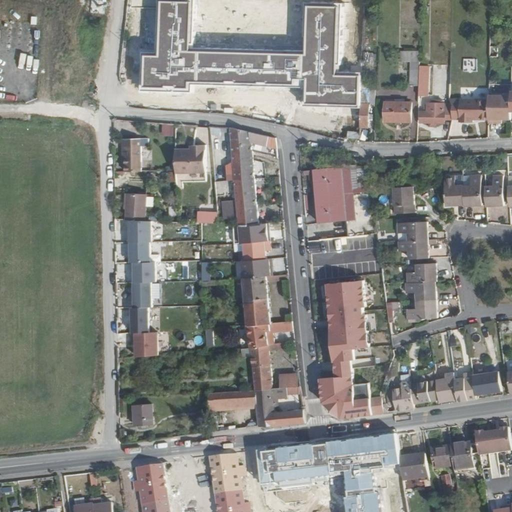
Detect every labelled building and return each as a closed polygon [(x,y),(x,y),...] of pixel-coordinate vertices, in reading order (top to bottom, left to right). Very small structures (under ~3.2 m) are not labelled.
[(198,0),(149,0),(143,81),(193,85),(198,1),(198,0)] [(337,110),(338,68),(341,0),(328,0),(255,0),(253,78),(252,100),(252,106),(265,107),(337,110)] [(411,85),(420,86),(420,67),(420,60),(421,51),(402,50),(401,60),(411,60),(411,85)] [(428,67),(420,67),(420,86),(419,103),(422,103),(422,100),(426,100),(428,67)] [(253,78),(238,77),(228,77),(227,99),(252,100),(253,78)] [(362,91),(361,126),(370,127),(371,104),(376,105),(376,91),(362,91)] [(511,99),(511,95),(490,95),(490,99),(489,120),(489,123),(499,123),(499,119),(503,119),(511,119),(511,99)] [(453,105),(453,119),(460,119),(460,122),(474,122),(474,120),(489,120),(490,99),(461,99),(461,104),(453,105)] [(413,103),(386,102),(386,121),(412,121),(413,103)] [(446,103),(428,103),(429,105),(426,105),(426,112),(421,112),(421,122),(445,123),(445,119),(446,105),(446,103)] [(252,113),(252,115),(264,117),(265,107),(252,106),(252,113)] [(175,136),(176,124),(163,123),(162,136),(175,136)] [(233,128),(230,127),(240,225),(260,224),(253,142),(278,149),(277,138),(233,128)] [(125,139),(127,171),(142,171),(142,138),(125,139)] [(187,147),(177,148),(177,170),(206,169),(206,143),(192,143),(192,148),(187,148),(187,147)] [(349,236),(379,233),(370,170),(344,170),(343,166),(314,169),(315,170),(315,179),(320,223),(347,220),(349,236)] [(315,170),(302,171),(303,175),(310,175),(311,180),(315,179),(315,170)] [(456,175),(456,185),(464,185),(464,178),(464,174),(456,175)] [(456,175),(445,176),(447,206),(465,205),(464,186),(464,185),(456,185),(456,175)] [(465,205),(465,206),(484,205),(482,175),(472,175),(472,178),(473,185),(464,186),(465,205)] [(486,186),(487,206),(506,205),(504,175),(494,176),(495,186),(486,186)] [(218,194),(233,192),(231,180),(216,182),(218,194)] [(394,187),(396,214),(416,213),(415,186),(394,187)] [(128,193),(126,220),(146,221),(148,194),(128,193)] [(237,199),(223,201),(225,219),(239,218),(237,199)] [(203,215),(203,224),(219,224),(218,215),(203,215)] [(429,221),(399,223),(399,233),(409,232),(409,240),(430,239),(429,221)] [(240,231),(241,247),(241,251),(244,279),(268,276),(266,261),(265,254),(262,224),(260,224),(240,225),(240,231)] [(135,228),(136,264),(149,264),(149,262),(154,262),(155,252),(154,228),(135,228)] [(241,247),(240,231),(228,232),(230,252),(241,251),(241,247)] [(409,240),(399,241),(400,251),(410,250),(411,259),(431,258),(430,244),(438,244),(437,239),(430,239),(409,240)] [(266,261),(268,276),(289,274),(288,259),(266,261)] [(213,280),(212,261),(203,262),(204,280),(213,280)] [(438,263),(417,264),(418,272),(408,273),(408,282),(437,281),(439,281),(438,263)] [(268,276),(244,279),(247,302),(248,314),(249,326),(252,348),(270,345),(268,331),(272,331),(271,324),(273,323),(268,276)] [(368,279),(330,283),(340,376),(322,378),(326,407),(340,405),(341,419),(387,414),(385,395),(373,397),(372,383),(359,384),(357,367),(376,365),(375,357),(362,359),(361,353),(370,352),(370,348),(376,347),(368,279)] [(408,282),(406,283),(407,292),(417,292),(418,300),(438,299),(437,281),(408,282)] [(438,299),(418,300),(418,309),(408,309),(409,319),(439,318),(438,299)] [(394,311),(393,302),(388,302),(391,324),(396,324),(394,311)] [(401,302),(393,302),(394,311),(402,310),(401,302)] [(270,345),(252,348),(253,356),(254,367),(256,389),(282,387),(282,383),(274,383),(272,369),(271,350),(270,345)] [(252,348),(242,349),(242,357),(253,356),(252,348)] [(500,371),(474,374),(477,395),(503,391),(500,371)] [(441,399),(441,402),(459,399),(456,379),(455,372),(446,373),(447,378),(438,379),(441,399)] [(466,377),(456,379),(459,399),(460,402),(478,399),(477,395),(474,374),(474,372),(465,373),(466,377)] [(282,383),(282,387),(300,386),(299,373),(281,374),(282,383)] [(438,379),(412,383),(415,403),(441,399),(438,379)] [(398,411),(416,408),(415,403),(412,383),(412,381),(402,382),(403,387),(394,389),(394,391),(388,392),(390,402),(396,401),(398,411)] [(282,387),(256,389),(258,408),(260,426),(273,425),(307,422),(305,409),(276,412),(275,398),(289,398),(289,394),(303,393),(302,386),(300,386),(282,387)] [(256,389),(210,392),(211,411),(258,408),(256,389)] [(153,403),(134,405),(135,426),(155,425),(153,403)] [(511,439),(510,428),(478,432),(479,443),(481,455),(511,450),(511,439)] [(340,443),(265,450),(268,477),(343,470),(340,443)] [(456,466),(456,471),(476,468),(475,458),(472,444),(472,443),(452,446),(456,466)] [(479,443),(472,444),(475,458),(481,457),(481,455),(479,443)] [(456,466),(452,446),(433,448),(436,469),(456,466)] [(402,458),(405,480),(430,477),(427,454),(402,458)] [(451,474),(442,476),(447,503),(456,502),(451,474)] [(215,504),(244,500),(241,479),(212,483),(215,504)] [(392,499),(393,511),(410,511),(409,497),(392,499)] [(95,510),(95,511),(114,511),(113,503),(102,504),(101,499),(94,500),(95,510)] [(95,511),(95,510),(94,500),(86,501),(87,505),(76,507),(76,511),(95,511)]
